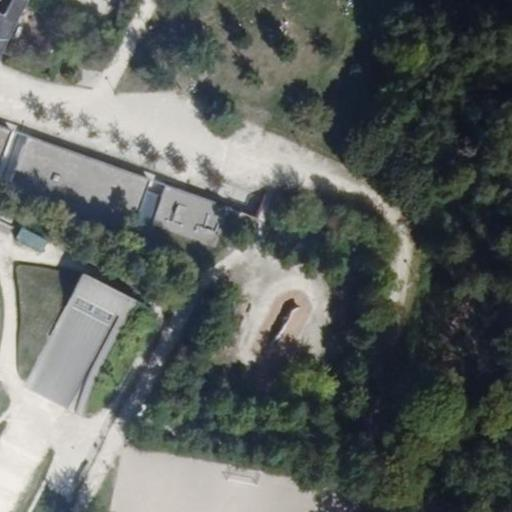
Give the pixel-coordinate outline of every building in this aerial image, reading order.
[(0,46),(2,42),(10,45),(32,2),(28,0),(1,0),(0,2),(0,46)] [(0,64),(10,45),(2,42),(0,46),(0,64)] [(0,177),(16,132),(0,125),(0,177)] [(0,177),(0,179),(14,185),(31,136),(26,135),(16,132),(0,177)] [(137,228),(154,180),(31,136),(14,185),(137,228)] [(137,228),(152,233),(169,186),(165,185),(154,180),(137,228)] [(152,233),(211,255),(229,211),(169,186),(152,233)] [(26,229),(21,241),(47,253),(53,240),(26,229)] [(102,381),(142,301),(88,274),(29,389),(76,412),(94,377),(102,381)]
